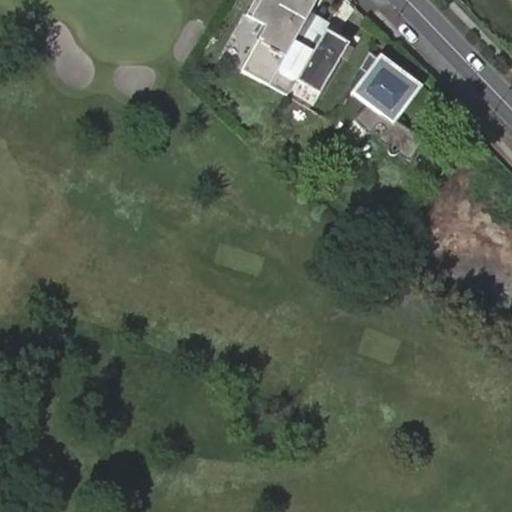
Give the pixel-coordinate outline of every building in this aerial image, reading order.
[(269,85),(286,95),(308,54),(291,44),(315,0),(314,0),(255,0),(247,15),(252,18),(265,26),(259,38),(260,39),(243,71),(269,85)] [(320,93),(348,42),(324,28),(296,80),(320,93)] [(368,54),(345,86),(393,121),(417,88),(368,54)] [(362,105),(351,118),(368,133),(379,120),(362,105)] [(421,144),(411,163),(421,167),(431,148),(421,144)]
